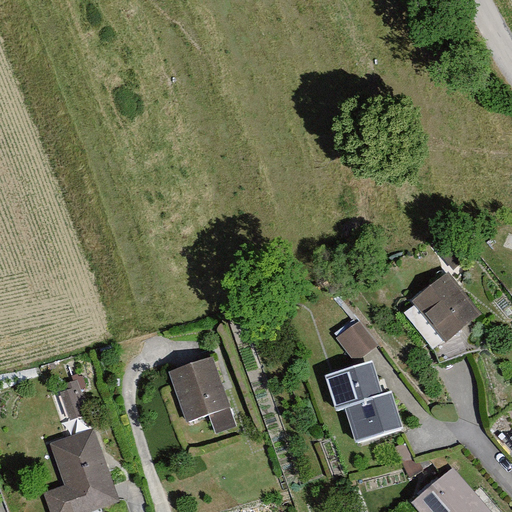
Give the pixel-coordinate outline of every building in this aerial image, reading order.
[(402,307),(433,347),(471,319),(441,279),(402,307)] [(356,327),(332,345),(350,368),(374,351),(356,327)] [(209,365),(162,381),(178,430),(226,415),(209,365)] [(368,369),(319,384),(329,417),(341,414),(352,449),(399,435),(388,398),(377,401),(368,369)] [(45,451),(65,511),(98,511),(113,507),(89,436),(45,451)] [(478,511),(447,475),(405,510),(406,511),(478,511)]
